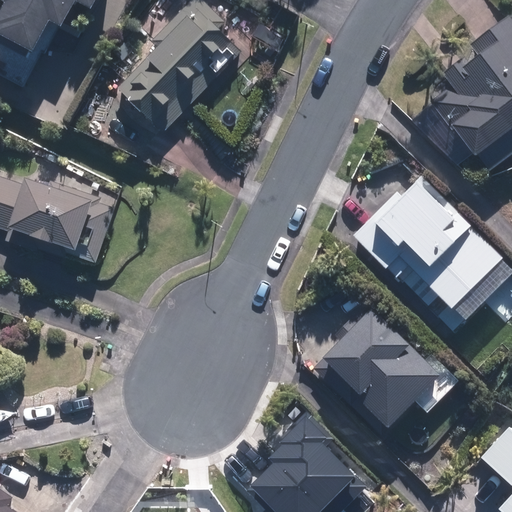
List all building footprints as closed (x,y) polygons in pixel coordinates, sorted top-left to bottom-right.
[(0,0),(0,71),(25,83),(42,46),(52,50),(64,25),(70,28),(83,0),(89,0),(103,6),(105,0),(0,0)] [(235,25),(206,0),(193,0),(111,94),(160,138),(242,45),(228,33),(235,25)] [(457,125),(454,128),(494,174),(511,158),(511,27),(506,20),(495,29),(501,36),(485,50),(498,64),(446,112),(457,125)] [(116,208),(0,171),(0,226),(16,231),(70,249),(69,254),(99,264),(116,208)] [(398,184),(347,237),(448,334),(511,267),(511,260),(427,178),(410,196),(398,184)] [(316,364),(382,432),(415,400),(429,416),(465,381),(436,350),(427,358),(376,306),(316,364)] [(340,511),(371,481),(331,442),(338,435),(314,412),(283,444),(282,442),(274,451),(281,458),(258,481),(289,511),(340,511)] [(511,483),(511,494),(501,506),(507,511),(511,511),(511,426),(483,456),(511,483)] [(23,491),(0,478),(0,511),(25,511),(15,506),(23,491)]
